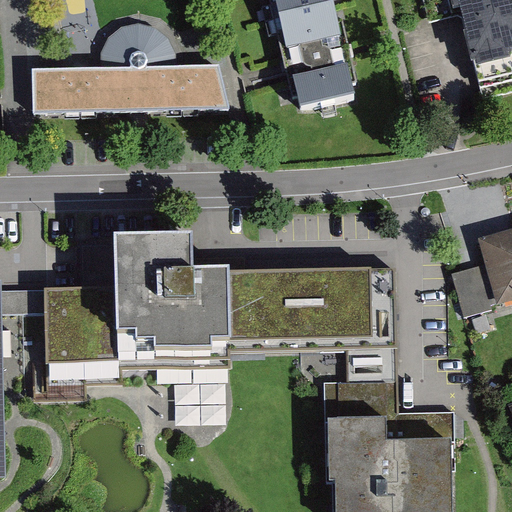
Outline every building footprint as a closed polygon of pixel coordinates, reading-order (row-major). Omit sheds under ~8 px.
[(339,0),(274,0),(301,112),(362,97),(339,0)] [(511,0),(460,0),(483,91),(511,84),(511,0)] [(35,121),(229,111),(227,64),(176,67),(175,60),(173,48),(164,37),(153,30),(138,27),(124,30),(112,38),(104,49),(101,60),(102,70),(33,74),(35,121)] [(455,278),(467,320),(511,306),(511,237),(484,245),(491,268),(455,278)] [(82,290),(45,291),(47,375),(232,370),(231,355),(354,352),(352,273),(193,277),(192,243),(81,246),(82,290)] [(352,273),(354,352),(354,367),(398,366),(397,344),(396,272),(352,273)] [(18,317),(0,317),(0,377),(18,377),(18,317)] [(386,416),(385,383),(328,384),(329,483),(340,483),(340,511),(453,511),(452,415),(386,416)]
